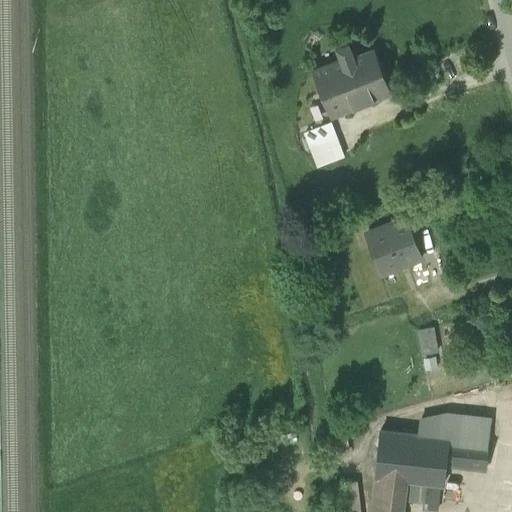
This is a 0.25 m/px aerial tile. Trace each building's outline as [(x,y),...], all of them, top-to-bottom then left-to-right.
[(315,71),(333,116),(392,93),(374,48),(354,56),(349,42),(336,47),(341,61),(315,71)] [(305,132),(318,166),(344,155),(331,122),(305,132)] [(404,201),(413,225),(428,220),(419,195),(404,201)] [(406,217),(367,232),(373,245),(372,246),(382,273),(422,258),(406,217)] [(419,329),(423,353),(437,350),(433,327),(419,329)] [(425,360),(426,368),(437,366),(436,358),(425,360)] [(422,418),(420,433),(449,437),(489,441),(491,418),(444,413),(422,418)] [(347,427),(325,430),(328,455),(350,452),(347,427)] [(381,429),(376,476),(408,480),(441,484),(444,485),(446,465),(449,437),(420,433),(381,429)] [(489,441),(449,437),(446,465),(485,470),(489,441)] [(376,476),(371,511),(403,511),(405,500),(408,480),(376,476)] [(361,511),(357,480),(334,483),(337,511),(361,511)] [(441,484),(408,480),(405,500),(423,502),(422,508),(437,510),(441,484)]
